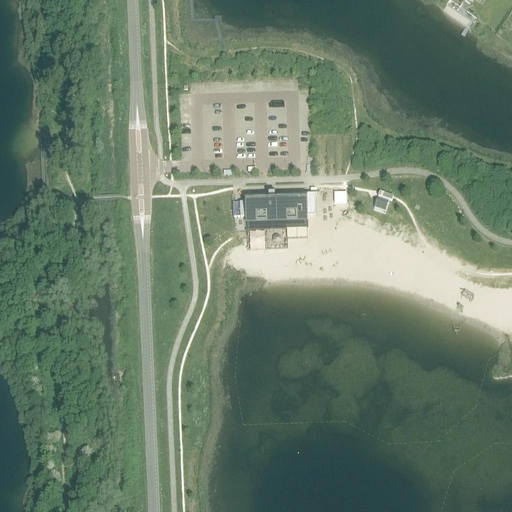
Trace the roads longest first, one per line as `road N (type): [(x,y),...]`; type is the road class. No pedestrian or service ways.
road 1 (track): [(66,511),(54,366),(32,301),(68,253),(74,192),(65,170),(65,90)]
road 2 (unclassified): [(153,511),(142,246)]
road 3 (unclassified): [(136,100),(133,188),(142,246)]
road 4 (unclassified): [(142,246),(146,188),(136,100)]
